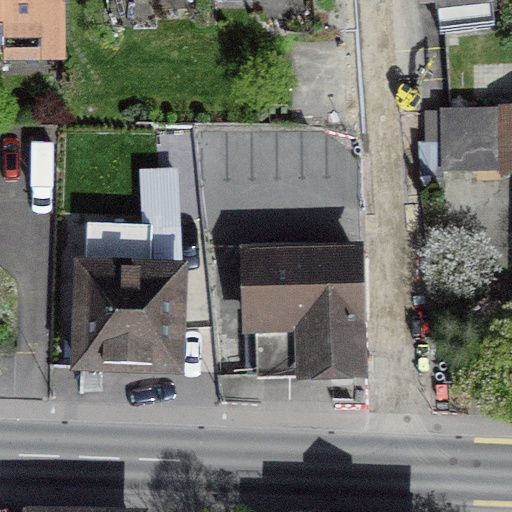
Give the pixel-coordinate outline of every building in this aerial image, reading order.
[(0,0),(0,77),(83,77),(82,0),(0,0)] [(511,0),(426,0),(428,13),(511,1),(511,0)] [(511,107),(446,108),(446,171),(511,170),(511,107)] [(301,347),(304,395),(365,391),(357,258),(257,264),(262,349),(301,347)] [(77,261),(74,368),(181,371),(184,264),(77,261)]
